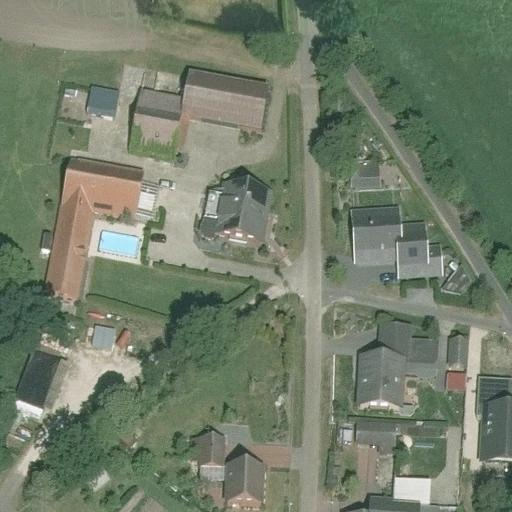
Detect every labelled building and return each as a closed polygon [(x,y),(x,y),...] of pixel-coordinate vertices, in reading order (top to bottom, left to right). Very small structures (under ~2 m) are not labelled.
[(179,166),(186,124),(266,136),(273,93),(192,80),(187,108),(143,101),(134,159),(179,166)] [(93,96),(89,119),(115,124),(119,101),(93,96)] [(79,314),(97,220),(139,228),(148,180),(72,166),(45,308),(79,314)] [(212,199),(207,225),(215,227),(212,244),(264,254),(276,201),(223,190),(221,200),(212,199)] [(403,269),(403,286),(447,284),(445,255),(431,256),(429,231),(405,233),(404,214),(355,216),(358,271),(403,269)] [(383,329),(382,362),(413,363),(414,331),(383,329)] [(452,345),(450,374),(471,375),(473,347),(452,345)] [(415,387),(440,388),(442,348),(417,347),(415,387)] [(358,362),(355,415),(401,418),(404,365),(358,362)] [(29,411),(56,420),(72,374),(45,364),(29,411)] [(485,414),(480,469),(511,471),(511,414),(511,415),(511,410),(511,386),(482,383),(479,414),(485,414)] [(360,431),(360,458),(394,458),(394,431),(360,431)] [(199,443),(198,474),(225,475),(226,444),(199,443)] [(97,467),(79,479),(92,496),(110,484),(97,467)] [(232,476),(232,511),(233,511),(266,511),(266,476),(232,476)] [(430,511),(432,490),(396,488),(395,510),(418,511),(430,511)]
